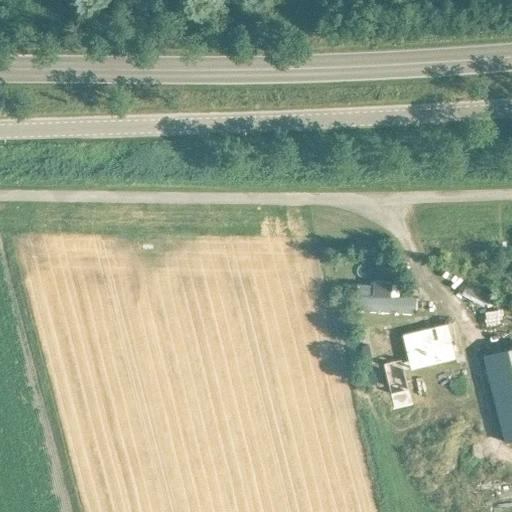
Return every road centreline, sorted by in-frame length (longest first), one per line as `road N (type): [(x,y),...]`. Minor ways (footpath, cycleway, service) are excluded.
road 1 (unclassified): [(0,132),(511,108)]
road 2 (secondary): [(0,70),(395,66),(511,56)]
road 3 (unclassified): [(0,198),(511,194)]
